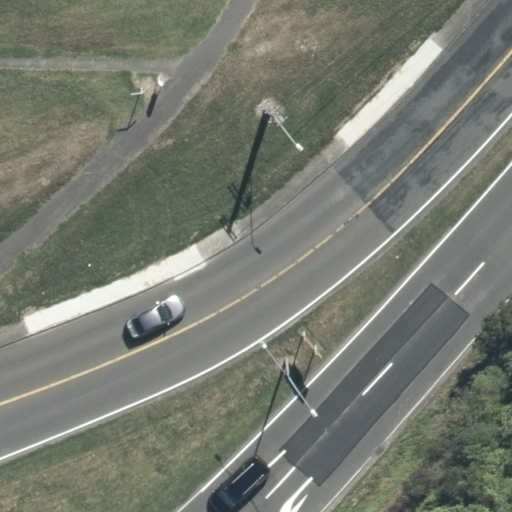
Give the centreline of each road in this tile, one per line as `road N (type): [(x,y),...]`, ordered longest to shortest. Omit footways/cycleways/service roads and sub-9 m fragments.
road 1 (secondary): [(0,432),(124,386),(212,342),(286,295),(382,195)]
road 2 (secondary): [(0,368),(123,322),(382,195)]
road 3 (secondary): [(511,220),(255,511)]
road 4 (secondary): [(382,195),(511,51)]
